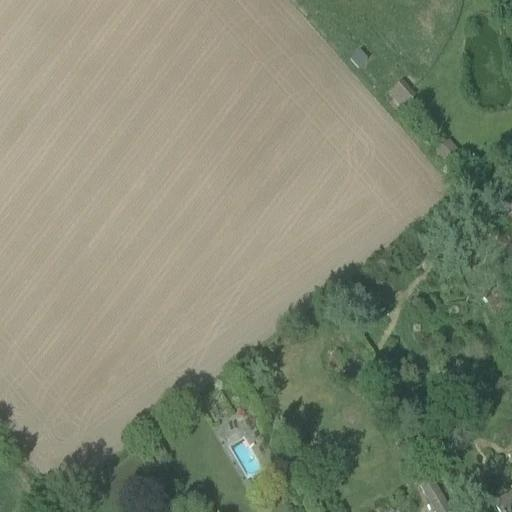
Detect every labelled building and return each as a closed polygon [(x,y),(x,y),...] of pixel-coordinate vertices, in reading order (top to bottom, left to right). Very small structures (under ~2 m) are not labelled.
[(387,95),(400,110),(410,101),(397,87),(387,95)] [(453,163),(447,156),(455,150),(448,143),(434,155),(447,169),(453,163)] [(407,263),(415,272),(431,259),(424,250),(407,263)] [(248,483),(274,472),(256,433),(230,444),(248,483)] [(141,448),(152,468),(167,459),(156,439),(141,448)] [(417,486),(432,511),(449,511),(430,478),(417,486)] [(511,511),(511,492),(493,504),(497,511),(511,511)]
